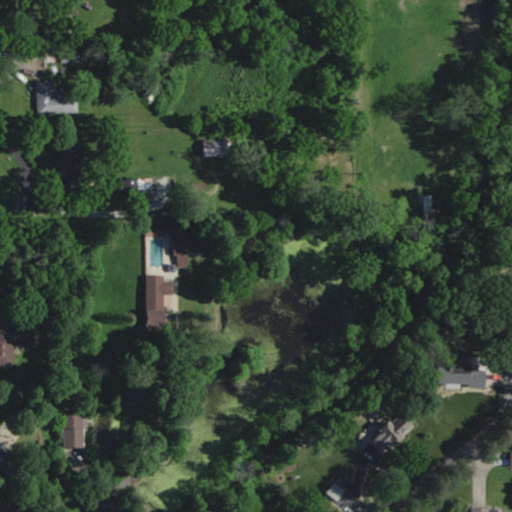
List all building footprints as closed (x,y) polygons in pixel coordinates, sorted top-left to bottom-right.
[(79,62),(79,46),(62,46),(62,62),(79,62)] [(37,113),(78,113),(78,91),(54,91),(53,80),(37,81),(37,113)] [(230,138),(205,138),(205,155),(230,155),(230,138)] [(61,142),(61,183),(81,183),(81,142),(61,142)] [(153,189),(153,179),(122,179),(122,201),(143,201),(143,189),(153,189)] [(175,235),(175,253),(215,253),(215,235),(175,235)] [(148,305),(165,305),(165,276),(148,276),(148,305)] [(15,312),(0,312),(0,365),(15,366),(15,344),(34,344),(34,325),(15,325),(15,312)] [(487,385),(487,363),(439,363),(439,384),(487,385)] [(63,411),(65,447),(88,446),(86,410),(63,411)] [(371,441),(385,455),(416,424),(402,410),(371,441)]
